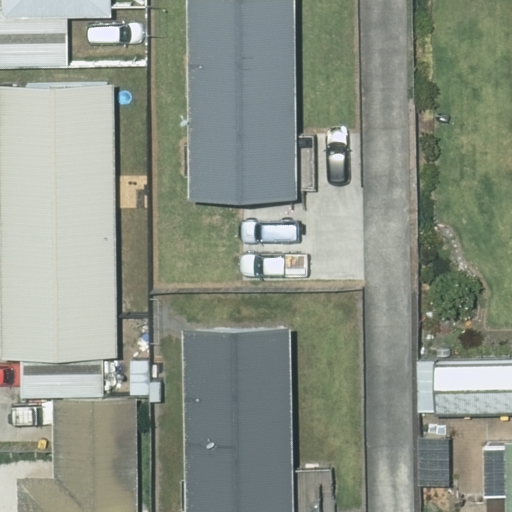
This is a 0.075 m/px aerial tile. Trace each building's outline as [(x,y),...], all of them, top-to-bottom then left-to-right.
[(0,0),(0,58),(63,59),(63,10),(105,10),(105,0),(0,0)] [(111,77),(0,77),(0,352),(17,352),(18,392),(100,391),(100,350),(114,351),(111,77)] [(347,176),(242,177),(243,301),(347,300),(347,176)] [(289,511),(293,332),(190,329),(186,511),(289,511)] [(511,358),(430,360),(431,410),(511,408),(511,358)] [(15,511),(133,511),(132,391),(48,393),(50,471),(15,472),(15,511)] [(504,511),(511,511),(511,436),(503,436),(504,511)]
